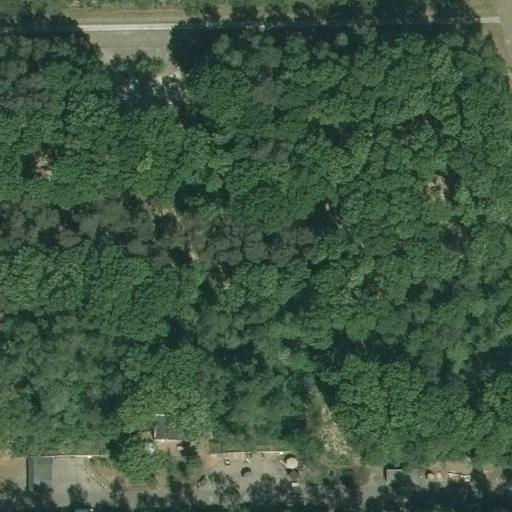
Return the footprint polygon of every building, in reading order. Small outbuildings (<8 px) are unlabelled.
[(511,301),(433,319),(441,354),(511,337),(511,301)] [(233,451),(218,451),(218,455),(284,453),(284,450),(269,450),(267,356),(231,356),(233,451)] [(74,453),(73,359),(37,359),(39,454),(23,454),(23,457),(90,456),(90,453),(74,453)] [(154,419),(153,443),(179,444),(179,420),(154,419)] [(57,464),(40,465),(41,493),(59,492),(57,464)]
